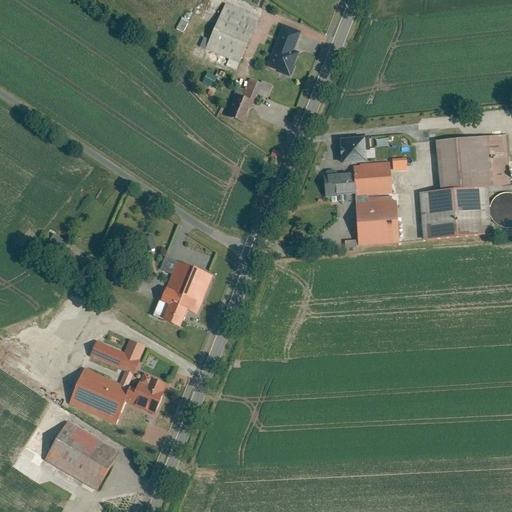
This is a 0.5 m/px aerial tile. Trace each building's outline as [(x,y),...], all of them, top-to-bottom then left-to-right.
[(259,19),(225,5),(202,60),(236,74),(259,19)] [(175,30),(182,33),(188,22),(181,18),(175,30)] [(301,34),(283,27),(267,69),(280,74),(279,76),(290,80),(300,55),(294,53),(301,34)] [(206,73),(200,82),(210,88),(215,78),(206,73)] [(235,97),(225,120),(244,128),(260,87),(250,83),(243,100),(235,97)] [(506,138),(435,144),(439,194),(488,190),(511,188),(506,138)] [(365,141),(340,143),(342,168),(359,167),(367,166),(365,141)] [(416,148),(387,150),(388,164),(389,169),(417,167),(416,148)] [(388,164),(367,166),(359,167),(359,169),(353,169),(353,174),(355,197),(355,201),(389,198),(388,195),(392,194),(389,169),(388,164)] [(353,174),(323,176),(325,201),(336,200),(337,204),(346,203),(346,198),(355,197),(353,174)] [(439,194),(419,196),(423,244),(492,237),(488,190),(439,194)] [(389,198),(355,201),(359,249),(399,246),(396,203),(392,203),(391,198),(389,198)] [(152,236),(138,239),(141,252),(155,249),(152,236)] [(212,276),(176,262),(159,305),(168,309),(162,323),(180,330),(187,313),(197,314),(212,276)] [(99,299),(65,279),(39,323),(73,343),(99,299)] [(120,384),(84,369),(68,407),(118,428),(126,408),(157,421),(172,385),(139,371),(142,364),(140,363),(146,350),(129,343),(124,355),(96,344),(89,361),(124,375),(120,384)] [(120,454),(65,424),(43,464),(97,494),(120,454)]
